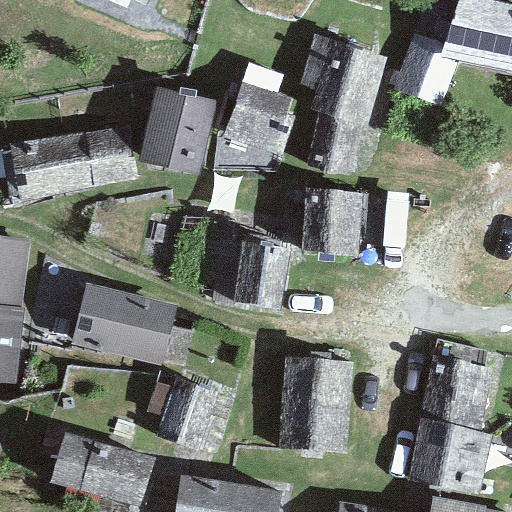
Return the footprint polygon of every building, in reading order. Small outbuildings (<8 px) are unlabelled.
[(511,1),(504,0),(457,0),(444,41),(440,50),(458,54),(511,68),(511,1)] [(440,104),(458,54),(440,50),(444,41),(411,30),(392,88),(440,104)] [(392,60),(313,32),(300,81),(320,87),(303,157),(362,173),(392,60)] [(284,95),(242,81),(221,142),(263,156),(284,95)] [(211,101),(158,88),(142,154),(195,167),(211,101)] [(129,125),(2,145),(11,201),(138,181),(129,125)] [(360,193),(306,188),(300,250),(355,255),(360,193)] [(0,235),(0,305),(21,309),(30,239),(0,235)] [(290,246),(241,238),(231,297),(280,306),(290,246)] [(176,304),(86,281),(71,341),(161,363),(176,304)] [(0,382),(15,384),(23,309),(21,309),(0,305),(0,382)] [(492,365),(429,354),(418,417),(480,429),(492,365)] [(353,361),(286,356),(279,447),(347,452),(353,361)] [(217,388),(174,374),(155,434),(198,448),(217,388)] [(480,429),(418,417),(406,479),(479,492),(491,431),(480,429)] [(155,454),(63,429),(49,480),(141,505),(155,454)] [(276,511),(279,489),(180,474),(174,511),(276,511)] [(511,511),(511,510),(433,498),(433,511),(511,511)] [(414,511),(331,500),(330,511),(414,511)]
